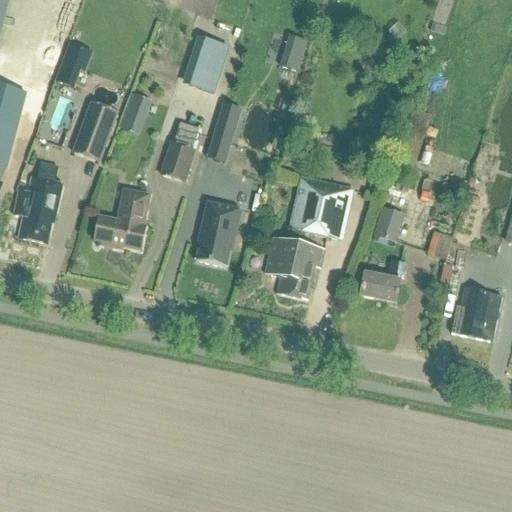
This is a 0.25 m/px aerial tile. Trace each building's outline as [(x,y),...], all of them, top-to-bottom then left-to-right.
[(289,36),(279,68),(298,74),(308,42),(289,36)] [(68,44),(61,63),(86,72),(93,53),(68,44)] [(0,171),(4,172),(22,98),(0,92),(0,193),(2,186),(0,185),(0,171)] [(132,100),(125,117),(144,124),(150,108),(132,100)] [(99,167),(118,116),(91,106),(72,157),(99,167)] [(224,108),(216,135),(234,140),(243,114),(224,108)] [(185,186),(195,154),(172,146),(162,179),(185,186)] [(19,193),(13,219),(24,221),(19,241),(49,248),(54,227),(56,227),(66,188),(56,186),(60,171),(44,167),(40,182),(34,180),(30,196),(19,193)] [(377,194),(380,180),(370,178),(367,192),(377,194)] [(342,244),(354,193),(300,180),(288,231),(342,244)] [(465,205),(469,189),(450,184),(446,199),(465,205)] [(143,230),(150,199),(125,194),(118,225),(100,221),(95,244),(103,246),(103,249),(123,253),(124,250),(141,254),(146,231),(143,230)] [(382,209),(372,242),(394,249),(404,216),(382,209)] [(416,241),(420,222),(404,219),(400,238),(416,241)] [(191,264),(187,280),(217,287),(221,270),(223,271),(232,229),(198,221),(189,263),(191,264)] [(439,263),(445,240),(434,236),(427,260),(439,263)] [(264,277),(282,281),(278,299),(307,306),(315,271),(321,272),(325,254),(273,241),(264,277)] [(396,308),(404,272),(393,270),(390,282),(365,277),(360,301),(396,308)] [(492,347),(502,302),(465,295),(461,313),(457,312),(452,338),(492,347)] [(135,452),(148,452),(148,437),(135,438),(135,452)]
